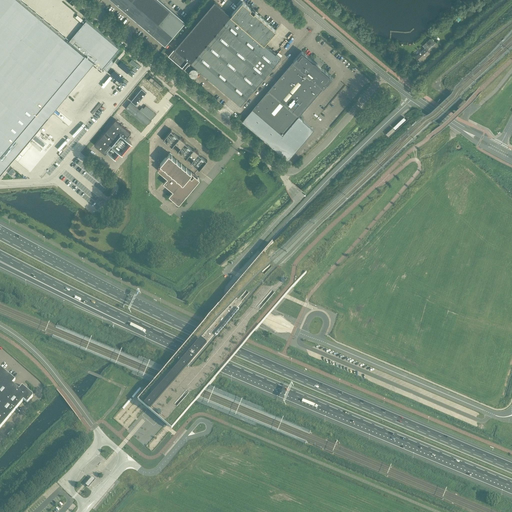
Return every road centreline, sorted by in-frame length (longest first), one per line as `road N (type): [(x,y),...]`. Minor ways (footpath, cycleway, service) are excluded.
road 1 (motorway): [(511,466),(250,356),(0,233)]
road 2 (motorway): [(126,318),(511,484)]
road 3 (unclassified): [(383,75),(290,172),(150,61)]
road 4 (unclassified): [(511,415),(496,416),(319,340)]
road 5 (unclassified): [(150,61),(50,179),(0,183)]
road 6 (motorway): [(0,255),(126,318)]
road 7 (motorway): [(0,264),(126,318)]
